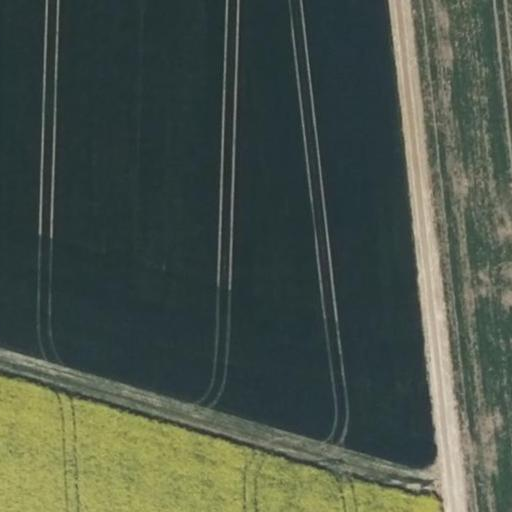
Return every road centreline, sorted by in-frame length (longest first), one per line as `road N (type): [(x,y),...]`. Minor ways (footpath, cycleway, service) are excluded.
road 1 (track): [(447,511),(393,0)]
road 2 (track): [(0,373),(446,504)]
